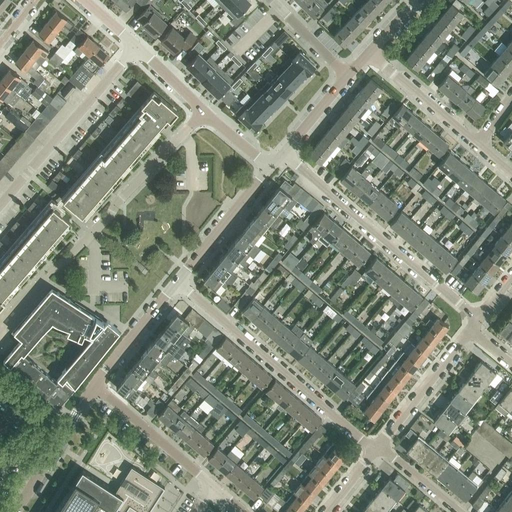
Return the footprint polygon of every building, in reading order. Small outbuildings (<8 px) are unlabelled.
[(115,0),(125,9),(132,0),(115,0)] [(220,0),(218,2),(226,10),(235,0),(220,0)] [(249,0),(235,0),(226,10),(233,18),(231,20),(235,25),(245,16),(240,11),(251,1),(249,0)] [(296,0),(305,8),(312,0),(296,0)] [(313,17),(323,7),(328,3),(325,0),(312,0),(305,8),(313,17)] [(369,19),(378,10),(366,0),(359,9),(369,19)] [(366,0),(378,10),(386,2),(384,0),(366,0)] [(463,12),(458,8),(462,3),(458,0),(453,0),(444,12),(455,22),(463,12)] [(498,5),(493,0),(488,6),(492,10),(498,5)] [(511,2),(509,0),(507,0),(500,8),(504,11),(511,2)] [(160,14),(149,4),(137,19),(138,18),(143,22),(142,23),(144,25),(145,24),(148,27),(147,28),(155,35),(166,22),(159,16),(160,14)] [(492,10),(488,6),(483,11),(488,15),(492,10)] [(331,7),(327,12),(331,16),(336,11),(331,7)] [(54,12),(47,21),(58,29),(62,24),(70,30),(74,24),(54,8),(53,10),(54,12)] [(361,28),(369,19),(359,9),(350,17),(361,28)] [(501,14),(497,11),(492,17),(495,20),(501,14)] [(327,22),(331,16),(327,12),(322,17),(327,22)] [(455,22),(444,12),(436,22),(448,31),(455,22)] [(353,37),(361,28),(350,17),(342,26),(353,37)] [(326,34),(332,29),(323,18),(317,23),(326,34)] [(492,24),(489,20),(483,26),(487,29),(492,24)] [(53,36),(58,29),(47,21),(38,32),(54,45),(58,40),(53,36)] [(448,31),(436,22),(429,31),(440,40),(448,31)] [(475,29),(470,25),(465,30),(471,34),(475,29)] [(344,46),(353,37),(342,26),(333,35),(344,46)] [(185,48),(195,37),(190,32),(185,38),(172,27),(160,40),(173,51),(180,44),(185,48)] [(76,44),(85,33),(79,28),(70,39),(76,44)] [(484,32),(481,29),(475,35),(479,38),(484,32)] [(471,34),(465,30),(461,36),(466,40),(471,34)] [(440,40),(429,31),(421,40),(432,50),(440,40)] [(136,33),(134,38),(145,43),(147,38),(136,33)] [(89,55),(98,44),(87,35),(74,50),(79,55),(83,50),(89,55)] [(277,37),(273,42),(276,44),(278,46),(282,42),(280,40),(277,37)] [(476,41),(473,38),(467,44),(471,47),(476,41)] [(33,39),(24,50),(34,59),(43,47),(33,39)] [(63,58),(76,44),(70,39),(65,45),(62,43),(55,51),(63,58)] [(425,59),(432,50),(421,40),(413,50),(425,59)] [(193,57),(186,65),(194,73),(206,60),(206,59),(198,52),(204,46),(198,41),(188,52),(193,57)] [(109,54),(98,44),(89,55),(94,59),(87,67),(82,62),(68,78),(80,88),(96,69),(109,54)] [(459,48),(454,44),(450,49),(455,53),(459,48)] [(511,50),(506,46),(499,55),(511,66),(511,50)] [(468,50),(464,47),(459,53),(463,56),(468,50)] [(455,53),(450,49),(445,54),(450,59),(455,53)] [(40,63),(34,59),(24,50),(15,61),(25,70),(26,70),(36,78),(33,82),(38,85),(42,88),(48,81),(39,74),(40,73),(36,69),(40,63)] [(417,69),(425,59),(413,50),(405,59),(417,69)] [(60,62),(63,58),(55,51),(49,59),(61,69),(64,66),(60,62)] [(292,59),(307,74),(315,65),(300,51),(292,59)] [(499,55),(498,55),(499,55),(491,64),(504,75),(505,75),(504,75),(511,66),(499,55)] [(206,60),(194,73),(201,80),(201,81),(217,64),(209,56),(206,59),(206,60)] [(289,56),(281,65),(285,68),(299,81),(306,74),(307,74),(292,59),(289,56)] [(474,70),(477,65),(469,60),(466,64),(474,70)] [(444,66),(439,62),(434,67),(439,72),(444,66)] [(469,68),(463,63),(459,68),(464,73),(469,68)] [(217,64),(201,81),(209,88),(225,72),(217,65),(218,64),(217,64)] [(491,64),(484,73),(483,73),(496,84),(497,84),(504,75),(491,64)] [(434,67),(430,73),(435,77),(439,72),(434,67)] [(10,68),(0,79),(11,88),(16,92),(21,86),(24,89),(28,83),(20,77),(10,68)] [(277,74),(276,75),(292,89),(293,89),(292,88),(299,81),(285,68),(278,75),(277,74)] [(469,68),(464,73),(470,77),(474,72),(469,68)] [(225,72),(209,88),(217,96),(233,79),(225,72)] [(447,93),(456,82),(447,74),(444,78),(437,85),(447,93)] [(489,82),(479,74),(475,79),(484,87),(489,82)] [(267,81),(284,98),(292,89),(276,75),(269,82),(267,81)] [(441,75),(434,83),(437,85),(444,78),(441,75)] [(371,78),(363,87),(374,97),(382,87),(371,78)] [(6,94),(11,88),(0,79),(0,97),(2,99),(7,103),(11,98),(6,94)] [(160,131),(178,110),(160,95),(158,98),(151,92),(137,80),(136,80),(130,88),(129,89),(126,92),(141,105),(143,107),(139,111),(63,199),(63,200),(82,216),(152,134),(157,128),(160,131)] [(259,88),(258,89),(276,106),(284,98),(267,81),(259,89),(259,88)] [(67,97),(75,87),(70,82),(61,92),(67,97)] [(466,90),(456,82),(447,93),(456,101),(466,90)] [(489,82),(484,87),(490,91),(488,93),(492,96),(498,90),(489,82)] [(46,105),(49,102),(53,98),(42,88),(38,85),(31,93),(46,105)] [(465,109),(475,98),(470,94),(474,89),(470,85),(466,90),(456,101),(465,109)] [(374,97),(363,87),(355,97),(367,106),(374,97)] [(228,89),(220,97),(228,105),(236,97),(228,89)] [(258,89),(251,97),(268,113),(275,106),(276,106),(258,89)] [(481,90),(475,98),(465,109),(475,117),(484,106),(479,101),(486,94),(481,90)] [(57,93),(53,98),(62,105),(66,101),(57,93)] [(243,103),(243,104),(262,122),(262,121),(261,121),(268,113),(251,97),(244,104),(243,103)] [(359,116),(367,106),(355,97),(347,106),(359,116)] [(62,105),(53,98),(49,102),(58,110),(62,105)] [(121,116),(130,105),(126,101),(117,113),(121,116)] [(391,101),(386,107),(391,111),(396,106),(391,101)] [(58,110),(49,102),(46,105),(45,107),(54,115),(58,110)] [(243,104),(235,113),(253,130),(262,122),(243,104)] [(401,123),(411,112),(402,104),(392,115),(389,119),(398,127),(402,123),(401,123)] [(351,125),(359,116),(347,106),(340,116),(351,125)] [(54,115),(45,107),(41,111),(50,119),(54,115)] [(387,116),(391,111),(386,107),(382,112),(387,116)] [(14,122),(17,124),(20,120),(9,111),(5,116),(14,123),(14,122)] [(50,119),(41,111),(37,116),(46,124),(50,119)] [(411,131),(420,119),(411,112),(401,123),(402,123),(411,131)] [(109,115),(105,119),(109,123),(113,118),(109,115)] [(46,124),(37,116),(33,121),(42,129),(46,124)] [(344,134),(351,125),(340,116),(332,125),(344,134)] [(420,139),(430,127),(420,119),(411,131),(420,139)] [(375,120),(371,125),(376,130),(380,124),(375,120)] [(42,129),(33,121),(29,126),(38,133),(42,129)] [(511,149),(511,121),(511,122),(507,128),(505,126),(500,132),(506,137),(503,141),(508,145),(507,147),(510,150),(511,149)] [(371,125),(368,123),(363,128),(372,135),(376,130),(371,125)] [(336,144),(344,134),(332,125),(324,134),(336,144)] [(38,133),(29,126),(25,130),(34,138),(38,133)] [(429,147),(439,135),(430,127),(420,139),(429,147)] [(35,138),(34,138),(25,130),(21,135),(31,143),(35,138)] [(328,153),(336,144),(324,134),(317,144),(328,153)] [(376,134),(371,140),(381,148),(385,142),(376,134)] [(31,143),(21,135),(17,140),(27,147),(31,143)] [(439,135),(429,147),(426,150),(431,154),(434,150),(443,158),(449,151),(445,147),(448,143),(439,135)] [(360,139),(355,144),(361,149),(365,143),(360,139)] [(27,147),(17,140),(13,144),(23,152),(27,147)] [(385,142),(381,148),(386,152),(390,147),(385,142)] [(391,147),(398,152),(401,147),(393,142),(391,147)] [(23,152),(13,144),(9,149),(19,157),(23,152)] [(320,163),(328,153),(317,144),(309,153),(320,163)] [(356,154),(361,149),(355,144),(351,150),(356,154)] [(374,146),(370,151),(375,156),(380,151),(374,146)] [(19,157),(9,149),(5,154),(15,161),(19,157)] [(343,156),(342,157),(333,151),(331,154),(339,161),(338,161),(340,163),(345,167),(350,162),(343,156)] [(380,151),(375,156),(384,163),(388,158),(380,151)] [(447,172),(459,159),(449,151),(443,158),(438,164),(447,172)] [(61,152),(53,160),(59,166),(67,157),(61,152)] [(403,158),(398,153),(393,159),(399,163),(403,158)] [(15,161),(5,154),(1,158),(11,166),(15,161)] [(11,166),(1,158),(0,159),(0,164),(7,171),(11,166)] [(403,158),(399,163),(404,168),(408,162),(403,158)] [(457,180),(468,167),(459,159),(447,172),(457,180)] [(393,162),(388,167),(394,172),(398,167),(393,162)] [(345,167),(340,163),(336,168),(341,173),(345,167)] [(361,173),(360,173),(351,165),(340,179),(349,187),(361,173)] [(412,166),(408,171),(422,183),(426,177),(412,166)] [(398,167),(394,172),(399,176),(403,171),(398,167)] [(477,175),(468,167),(457,180),(466,188),(477,175)] [(360,173),(361,173),(349,187),(359,195),(370,181),(365,177),(369,172),(365,168),(360,173)] [(486,183),(477,175),(466,188),(462,192),(466,196),(470,192),(475,196),(486,183)] [(411,178),(407,183),(412,188),(417,182),(411,178)] [(291,196),(287,192),(292,185),(285,180),(280,186),(279,186),(272,195),(284,205),(291,196)] [(368,202),(379,189),(370,181),(359,195),(368,202)] [(430,181),(426,186),(432,191),(436,186),(430,181)] [(291,196),(299,186),(294,182),(292,185),(287,192),(291,196)] [(496,190),(486,183),(475,196),(472,200),(476,203),(479,200),(484,204),(496,190)] [(296,199),(304,190),(299,186),(291,196),(296,199)] [(441,190),(436,186),(432,191),(437,195),(441,190)] [(377,210),(388,197),(379,189),(368,202),(377,210)] [(301,203),(309,193),(304,190),(296,199),(301,203)] [(425,190),(421,195),(426,199),(431,194),(425,190)] [(494,212),(505,199),(496,190),(484,204),(494,212)] [(306,207),(314,197),(309,193),(301,203),(306,207)] [(431,194),(426,199),(432,204),(436,199),(431,194)] [(284,205),(272,195),(264,205),(264,204),(276,214),(279,211),(286,216),(291,210),(284,205)] [(310,211),(318,201),(314,197),(306,207),(310,211)] [(398,205),(388,197),(377,210),(386,218),(388,216),(393,220),(399,212),(394,209),(398,205)] [(454,201),(449,197),(444,202),(450,207),(454,202),(454,201)] [(457,204),(461,199),(458,197),(454,201),(454,202),(450,207),(457,212),(461,207),(457,204)] [(315,215),(323,205),(318,201),(310,211),(315,215)] [(511,204),(507,201),(503,205),(508,209),(511,204)] [(4,296),(69,220),(61,213),(59,211),(53,206),(50,204),(0,261),(0,306),(4,301),(1,299),(4,296)] [(276,214),(264,204),(264,205),(257,214),(269,224),(274,228),(281,218),(276,214)] [(444,205),(439,210),(445,215),(449,210),(444,205)] [(504,213),(500,209),(496,215),(499,218),(504,213)] [(399,232),(410,218),(401,210),(399,212),(393,220),(389,224),(399,232)] [(454,214),(449,210),(445,215),(450,220),(454,214)] [(333,220),(333,219),(324,212),(312,225),(309,229),(314,234),(309,240),(313,243),(322,233),(333,220)] [(467,212),(463,217),(468,222),(473,217),(467,212)] [(269,224),(257,214),(249,223),(261,233),(269,224)] [(313,218),(308,215),(304,221),(308,224),(313,218)] [(478,221),(473,217),(468,222),(473,227),(478,221)] [(408,240),(420,226),(410,218),(399,232),(408,240)] [(496,222),(492,219),(488,224),(492,228),(496,222)] [(330,240),(342,227),(333,220),(322,233),(330,240)] [(308,224),(304,221),(299,227),(303,230),(308,224)] [(468,226),(462,221),(458,226),(463,231),(468,226)] [(261,233),(249,223),(241,233),(253,242),(261,233)] [(418,248),(429,234),(420,226),(408,240),(418,248)] [(468,226),(463,231),(469,235),(473,230),(468,226)] [(511,227),(509,226),(502,235),(511,243),(511,227)] [(351,235),(342,228),(342,227),(331,241),(340,248),(351,235)] [(489,231),(485,228),(481,234),(485,237),(489,231)] [(284,236),(289,239),(293,243),(298,237),(293,233),(292,236),(287,232),(284,236)] [(260,248),(253,242),(241,233),(234,242),(234,241),(234,242),(246,252),(246,251),(250,254),(253,257),(260,248)] [(426,255),(438,241),(429,234),(418,248),(426,255)] [(360,243),(351,235),(340,248),(340,249),(349,256),(360,243)] [(511,243),(502,235),(501,235),(502,235),(495,244),(494,244),(506,254),(511,248),(511,246),(511,243)] [(481,241),(478,238),(473,243),(477,246),(481,241)] [(288,249),(293,243),(289,239),(284,245),(288,249)] [(436,263),(447,249),(438,241),(426,255),(436,263)] [(246,251),(246,252),(234,242),(233,242),(234,242),(226,251),(238,261),(245,266),(249,262),(246,259),(250,254),(246,251)] [(369,251),(363,246),(360,243),(361,243),(360,243),(349,256),(358,264),(370,251),(369,251)] [(494,244),(494,245),(487,254),(487,253),(487,254),(499,263),(504,257),(506,254),(494,244)] [(474,250),(470,247),(466,253),(470,256),(474,250)] [(445,271),(457,257),(447,249),(436,263),(445,271)] [(499,263),(487,254),(481,249),(478,253),(484,258),(480,263),(479,263),(491,273),(492,273),(491,272),(496,266),(498,264),(499,264),(499,263)] [(238,261),(226,251),(219,261),(231,270),(238,261)] [(278,252),(273,258),(278,261),(282,256),(278,252)] [(301,256),(295,264),(300,268),(307,261),(301,256)] [(385,264),(376,257),(376,256),(365,269),(374,277),(385,264)] [(466,260),(463,256),(458,262),(462,265),(466,260)] [(273,267),(278,261),(273,258),(269,264),(273,267)] [(285,258),(282,262),(290,268),(293,265),(285,258)] [(231,270),(219,261),(219,260),(218,260),(219,261),(211,270),(228,284),(231,279),(226,276),(231,270)] [(491,273),(479,263),(475,260),(472,264),(477,267),(472,273),(472,272),(472,273),(484,282),(489,276),(491,273)] [(286,269),(280,264),(276,269),(282,275),(286,269)] [(394,272),(388,267),(385,265),(385,264),(374,277),(383,285),(394,272)] [(293,265),(290,268),(297,275),(301,271),(293,265)] [(455,266),(451,272),(454,275),(459,269),(455,266)] [(357,271),(354,268),(348,275),(348,274),(340,284),(344,287),(352,278),(357,271)] [(211,270),(204,279),(203,279),(216,289),(215,288),(220,283),(225,287),(228,284),(211,270)] [(267,274),(263,271),(258,277),(262,281),(267,274)] [(361,274),(357,271),(352,278),(355,281),(361,274)] [(403,280),(397,275),(394,272),(395,272),(394,272),(383,285),(392,293),(403,280)] [(472,273),(465,282),(464,282),(476,292),(477,291),(476,291),(483,282),(484,282),(472,273)] [(304,274),(300,278),(306,283),(310,279),(304,274)] [(262,281),(258,277),(253,283),(251,281),(248,285),(249,285),(255,290),(262,281)] [(300,281),(295,277),(290,282),(296,286),(300,281)] [(413,288),(412,287),(406,283),(404,280),(403,280),(392,293),(388,298),(393,301),(397,297),(401,301),(413,288)] [(305,286),(300,281),(296,286),(301,291),(305,286)] [(313,282),(310,285),(316,291),(319,287),(313,282)] [(246,288),(245,290),(251,295),(255,290),(249,285),(246,288)] [(9,365),(21,351),(24,353),(52,320),(69,327),(67,333),(82,339),(84,334),(92,337),(60,374),(73,385),(74,386),(104,350),(103,350),(119,331),(116,328),(107,320),(105,322),(52,287),(21,323),(14,332),(21,338),(3,359),(9,365)] [(413,288),(401,301),(402,301),(410,308),(410,309),(411,309),(422,296),(421,295),(413,288)] [(245,290),(242,294),(247,299),(251,295),(245,290)] [(318,297),(313,292),(309,297),(314,302),(318,297)] [(240,308),(247,299),(242,294),(234,304),(240,308)] [(251,318),(262,305),(253,297),(242,310),(251,318)] [(324,301),(318,297),(314,302),(319,306),(324,301)] [(221,298),(217,303),(226,311),(230,306),(221,298)] [(429,302),(425,298),(412,312),(417,316),(429,302)] [(387,332),(408,309),(403,304),(382,327),(387,332)] [(260,326),(271,313),(262,305),(251,318),(260,326)] [(189,321),(197,312),(192,308),(184,318),(189,321)] [(337,313),(331,308),(327,313),(332,318),(337,313)] [(346,310),(343,314),(351,321),(354,317),(346,310)] [(189,321),(184,318),(177,311),(176,312),(177,312),(169,321),(182,332),(186,335),(194,327),(193,326),(189,323),(190,322),(189,321)] [(193,326),(201,316),(197,312),(189,321),(190,322),(189,323),(193,326)] [(417,316),(412,312),(405,321),(409,325),(417,316)] [(269,334),(280,321),(271,313),(260,326),(269,334)] [(342,317),(337,313),(332,318),(338,322),(342,317)] [(372,318),(371,317),(366,313),(356,325),(362,330),(365,326),(372,318)] [(511,333),(511,316),(511,315),(498,331),(499,331),(508,338),(508,339),(511,333)] [(197,329),(206,319),(201,316),(193,326),(194,327),(197,329)] [(448,325),(443,321),(438,317),(434,322),(429,318),(425,323),(430,327),(430,326),(441,335),(448,325)] [(202,333),(210,323),(206,319),(197,329),(202,333)] [(182,332),(169,321),(162,330),(161,331),(162,331),(161,331),(174,341),(182,332)] [(278,342),(290,328),(280,321),(269,334),(278,342)] [(411,327),(409,325),(405,321),(397,330),(403,336),(411,327)] [(206,337),(214,327),(210,323),(202,333),(206,337)] [(355,328),(350,324),(345,329),(351,333),(355,328)] [(365,326),(362,330),(371,338),(374,334),(370,330),(365,326)] [(434,344),(441,335),(430,326),(430,327),(423,336),(434,344)] [(211,340),(219,331),(214,327),(206,337),(211,340)] [(288,350),(299,337),(290,328),(278,342),(288,350)] [(360,333),(355,328),(351,333),(356,338),(360,333)] [(403,336),(397,330),(389,339),(396,345),(403,336)] [(180,346),(174,341),(161,331),(154,341),(173,356),(174,356),(173,355),(180,346)] [(215,344),(223,334),(219,331),(211,340),(215,344)] [(297,357),(308,344),(308,345),(312,340),(304,332),(300,337),(299,337),(288,350),(297,357)] [(234,344),(225,336),(216,347),(225,355),(234,344)] [(377,336),(374,340),(380,345),(383,341),(377,336)] [(426,353),(434,344),(423,336),(416,345),(426,353)] [(368,339),(364,345),(369,349),(373,344),(368,339)] [(147,350),(159,360),(166,365),(170,360),(173,356),(154,341),(147,349),(146,349),(147,350)] [(402,355),(408,348),(400,341),(394,348),(402,355)] [(212,347),(208,343),(203,349),(207,352),(212,347)] [(243,351),(234,344),(225,355),(234,362),(243,351)] [(306,365),(317,352),(308,345),(308,344),(297,357),(306,365)] [(373,344),(369,349),(374,354),(379,349),(373,344)] [(426,353),(416,345),(408,355),(418,363),(419,362),(421,364),(424,359),(422,358),(426,353)] [(207,352),(203,349),(198,355),(202,358),(207,352)] [(159,360),(147,350),(139,359),(151,369),(159,360)] [(24,353),(21,351),(9,365),(46,396),(47,395),(48,397),(47,398),(58,406),(66,396),(65,396),(69,390),(69,391),(71,388),(73,385),(60,374),(57,377),(59,379),(56,381),(24,353)] [(252,359),(243,351),(234,362),(243,370),(252,359)] [(315,373),(326,360),(317,352),(306,365),(315,373)] [(389,355),(386,352),(378,361),(381,364),(389,355)] [(411,372),(418,363),(408,355),(400,364),(411,372)] [(158,374),(151,369),(139,359),(132,368),(131,368),(132,368),(131,368),(144,378),(147,374),(154,380),(158,374)] [(252,359),(243,370),(243,371),(241,373),(245,377),(247,374),(252,378),(261,367),(252,359)] [(325,381),(336,368),(326,360),(315,373),(325,381)] [(481,360),(473,371),(489,383),(497,373),(481,360)] [(196,365),(192,361),(187,367),(191,371),(196,365)] [(381,364),(378,361),(370,370),(374,373),(381,364)] [(403,382),(411,372),(400,364),(393,373),(403,382)] [(191,371),(187,367),(182,373),(186,377),(191,371)] [(271,376),(261,367),(252,378),(262,387),(271,376)] [(144,378),(131,368),(124,378),(136,388),(144,378)] [(334,389),(345,376),(336,368),(325,381),(334,389)] [(403,382),(393,373),(388,369),(381,379),(396,391),(403,382)] [(196,370),(192,374),(198,379),(202,376),(196,370)] [(370,370),(366,376),(369,379),(374,373),(370,370)] [(489,383),(473,371),(465,380),(481,393),(489,383)] [(196,382),(190,376),(187,380),(193,385),(196,382)] [(345,376),(334,389),(343,398),(355,384),(345,376)] [(136,388),(124,378),(117,387),(116,386),(116,387),(133,400),(141,391),(136,388)] [(284,386),(275,379),(264,391),(268,395),(269,393),(275,398),(284,386)] [(396,391),(381,379),(373,388),(389,400),(396,391)] [(181,383),(176,380),(171,385),(176,389),(181,383)] [(481,393),(465,380),(457,391),(473,403),(481,393)] [(214,386),(208,381),(205,385),(211,390),(214,386)] [(365,386),(360,382),(355,388),(359,392),(365,386)] [(502,383),(497,388),(502,393),(508,386),(505,383),(502,383)] [(176,389),(171,385),(167,391),(171,395),(176,389)] [(214,386),(211,390),(217,395),(220,391),(214,386)] [(293,394),(284,386),(275,398),(280,402),(277,407),(280,410),(284,406),(284,405),(293,394)] [(209,392),(203,387),(198,393),(204,398),(209,392)] [(511,405),(511,388),(510,387),(495,407),(505,415),(508,411),(511,405)] [(364,396),(359,392),(355,388),(347,397),(356,405),(364,396)] [(389,400),(373,388),(366,398),(371,401),(381,409),(389,400)] [(185,405),(191,397),(181,390),(175,398),(185,405)] [(473,403),(457,391),(449,401),(465,413),(473,403)] [(215,397),(209,392),(204,398),(210,403),(215,397)] [(302,402),(293,394),(284,405),(284,406),(293,413),(302,402)] [(232,402),(226,397),(223,401),(229,406),(232,402)] [(160,407),(155,402),(150,398),(147,402),(151,406),(147,412),(152,416),(160,407)] [(158,398),(155,402),(160,407),(163,403),(158,398)] [(177,412),(181,407),(171,399),(158,415),(167,422),(176,411),(177,412)] [(373,419),(381,409),(371,401),(363,411),(373,419)] [(465,413),(449,401),(441,410),(457,423),(465,413)] [(232,402),(229,406),(235,411),(238,407),(232,402)] [(311,410),(302,402),(293,413),(302,421),(311,410)] [(221,403),(218,407),(225,413),(229,409),(221,403)] [(236,416),(229,409),(225,413),(233,420),(236,416)] [(189,414),(183,410),(180,414),(177,412),(176,411),(167,422),(176,430),(189,414)] [(321,418),(311,410),(302,421),(312,429),(321,418)] [(457,423),(441,410),(433,420),(449,433),(457,423)] [(199,423),(189,414),(176,430),(185,438),(199,423)] [(250,414),(245,420),(251,425),(254,421),(256,419),(250,414)] [(240,419),(237,423),(239,425),(235,429),(242,436),(246,431),(250,427),(240,419)] [(480,434),(488,424),(483,420),(481,423),(480,425),(475,430),(480,434)] [(254,421),(251,425),(257,430),(261,426),(254,421)] [(203,435),(200,432),(204,427),(199,422),(199,423),(185,438),(194,446),(203,435)] [(319,436),(320,437),(326,429),(320,424),(306,440),(311,444),(319,436)] [(485,438),(493,428),(488,424),(480,434),(485,438)] [(250,427),(246,431),(252,436),(255,432),(250,427)] [(489,442),(498,432),(493,428),(485,438),(489,442)] [(410,429),(405,434),(411,439),(416,433),(410,429)] [(440,429),(437,433),(442,438),(446,433),(440,429)] [(267,432),(264,435),(270,441),(273,437),(267,432)] [(494,445),(503,435),(498,432),(489,442),(494,445)] [(204,454),(213,443),(203,435),(194,446),(204,454)] [(428,443),(418,435),(406,450),(416,459),(428,443)] [(499,449),(508,439),(503,435),(494,445),(499,449)] [(273,437),(270,441),(276,446),(279,442),(273,437)] [(262,438),(258,442),(264,447),(268,443),(262,438)] [(504,453),(511,443),(508,439),(499,449),(504,453)] [(311,444),(306,440),(299,449),(304,453),(311,444)] [(452,440),(449,443),(456,449),(459,445),(452,440)] [(323,454),(337,465),(344,456),(339,452),(342,448),(333,442),(323,454)] [(274,448),(268,443),(264,447),(270,452),(274,448)] [(438,451),(428,443),(416,459),(425,466),(438,451)] [(226,454),(217,446),(208,457),(217,465),(226,454)] [(459,446),(456,450),(461,454),(464,450),(459,446)] [(286,447),(282,451),(288,456),(291,452),(286,447)] [(226,473),(236,462),(240,457),(231,449),(226,454),(217,465),(226,473)] [(304,473),(310,468),(305,462),(313,454),(309,449),(294,463),(304,473)] [(448,460),(438,451),(425,466),(435,475),(448,460)] [(299,456),(296,453),(291,459),(294,462),(299,456)] [(280,454),(277,457),(283,462),(286,459),(280,454)] [(330,474),(337,465),(323,454),(316,463),(330,474)] [(294,462),(291,459),(286,464),(289,467),(294,462)] [(458,467),(448,460),(435,475),(445,483),(458,467)] [(244,470),(236,462),(226,473),(235,481),(244,470)] [(316,463),(308,473),(322,484),(330,474),(316,463)] [(124,511),(129,505),(140,511),(147,511),(164,487),(131,465),(115,491),(82,469),(54,511),(124,511)] [(468,476),(458,467),(445,483),(455,491),(468,476)] [(501,467),(495,475),(499,478),(505,470),(501,467)] [(244,489),(253,478),(244,470),(235,481),(244,489)] [(468,476),(455,491),(465,499),(478,484),(477,483),(482,478),(472,470),(468,476)] [(284,474),(280,471),(275,476),(279,480),(284,474)] [(322,484),(308,473),(301,482),(315,493),(322,484)] [(398,473),(393,480),(389,476),(381,486),(396,499),(410,482),(398,473)] [(493,486),(499,478),(495,475),(489,482),(493,486)] [(279,480),(275,476),(270,482),(274,485),(279,480)] [(254,497),(263,486),(253,478),(244,489),(254,497)] [(315,493),(301,482),(293,492),(307,503),(315,493)] [(487,485),(479,495),(483,498),(491,488),(487,485)] [(259,495),(267,502),(275,492),(267,486),(259,495)] [(396,499),(381,486),(373,497),(388,509),(396,499)] [(299,511),(307,503),(293,492),(286,501),(299,511)] [(477,509),(484,500),(483,498),(479,495),(471,505),(477,509)] [(299,511),(286,501),(280,497),(277,501),(281,504),(277,509),(280,511),(299,511)] [(386,511),(388,509),(373,497),(365,507),(371,511),(386,511)] [(499,511),(511,511),(511,505),(504,499),(496,509),(499,511)] [(427,511),(428,511),(419,503),(411,511),(427,511)]
